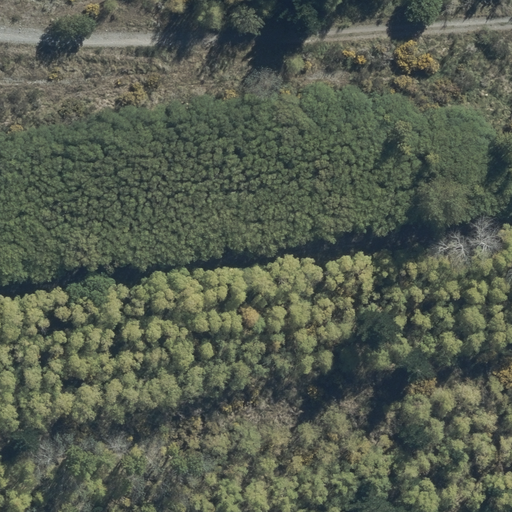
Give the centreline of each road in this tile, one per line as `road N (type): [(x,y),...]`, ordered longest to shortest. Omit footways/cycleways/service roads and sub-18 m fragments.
road 1 (track): [(0,278),(511,211)]
road 2 (track): [(511,45),(409,56),(0,63)]
road 3 (track): [(511,18),(202,27),(0,22)]
